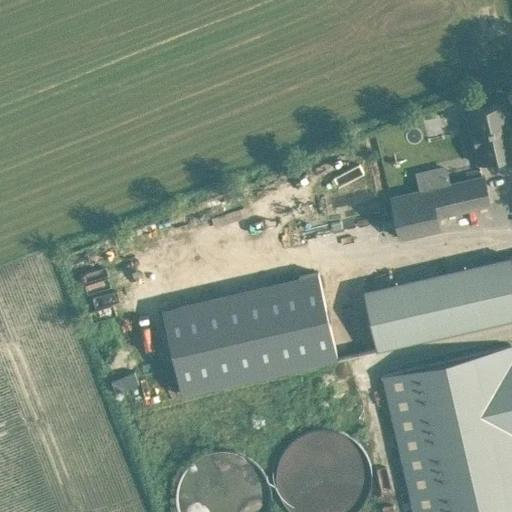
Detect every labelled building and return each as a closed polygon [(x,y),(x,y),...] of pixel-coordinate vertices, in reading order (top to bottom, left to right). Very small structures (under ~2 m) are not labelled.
[(480,161),(478,161),(478,163),(511,154),(511,123),(508,124),(503,103),(467,112),(467,113),(469,113),(480,161)] [(441,227),(438,215),(491,203),(484,175),(451,183),(447,166),(416,173),(420,190),(391,197),(400,236),(441,227)] [(322,242),(200,271),(223,370),(344,341),(322,242)] [(511,317),(511,253),(363,288),(377,349),(511,317)] [(511,511),(511,344),(381,374),(412,511),(511,511)] [(143,407),(144,417),(197,410),(196,400),(143,407)] [(340,511),(376,500),(349,423),(276,449),(298,511),(340,511)] [(192,511),(258,511),(279,478),(210,438),(175,498),(195,509),(192,511)]
